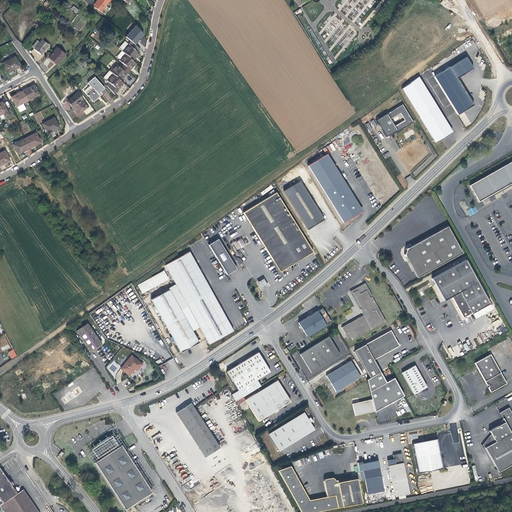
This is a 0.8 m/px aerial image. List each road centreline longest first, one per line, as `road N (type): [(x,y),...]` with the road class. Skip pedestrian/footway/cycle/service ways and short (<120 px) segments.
road 1 (track): [(0,372),(477,30)]
road 2 (unclassified): [(262,321),(333,435),(449,420),(461,401),(457,387),(394,280),(357,246)]
road 3 (secondary): [(42,430),(172,384),(262,321)]
road 4 (secondary): [(357,246),(501,110)]
road 5 (residential): [(76,129),(137,88),(161,0)]
road 6 (secondary): [(262,321),(357,246)]
